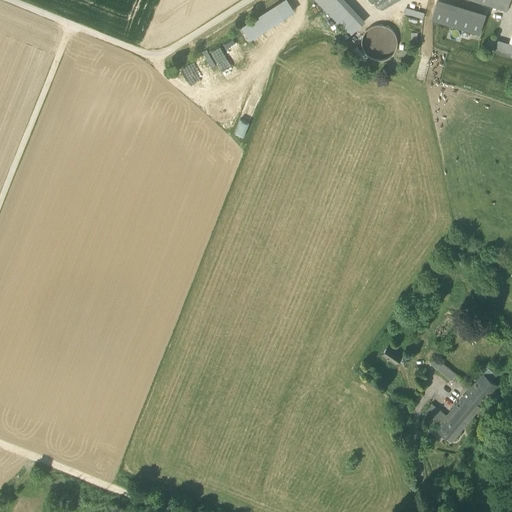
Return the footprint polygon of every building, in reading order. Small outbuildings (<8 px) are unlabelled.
[(286,0),(242,29),(251,42),(295,12),(286,0)] [(313,0),(349,38),(363,25),(339,0),(313,0)] [(462,0),(497,11),(499,3),(490,0),(462,0)] [(490,0),(499,3),(497,11),(507,14),(510,0),(490,0)] [(436,3),(431,21),(479,36),(484,18),(436,3)] [(424,15),(404,9),(402,15),(422,21),(424,15)] [(313,25),(302,41),(312,47),(322,32),(313,25)] [(386,28),(380,27),(373,28),(367,31),(362,37),(361,44),(362,51),(365,57),(371,61),(378,63),(385,62),(391,58),(395,52),(397,46),(396,39),(392,33),(386,28)] [(494,54),(510,59),(511,52),(511,46),(509,46),(498,42),(494,54)] [(251,75),(233,139),(246,143),(264,78),(251,75)] [(468,265),(458,258),(455,262),(465,269),(468,265)] [(380,360),(387,365),(395,353),(388,348),(380,360)] [(403,358),(395,353),(387,365),(395,370),(403,358)] [(430,367),(451,384),(456,378),(435,361),(430,367)] [(437,433),(451,445),(453,442),(491,397),(497,390),(491,386),(496,379),(488,372),(472,391),(446,422),(437,433)] [(425,417),(429,420),(435,413),(431,409),(425,417)] [(446,422),(435,413),(429,420),(426,424),(437,433),(446,422)]
